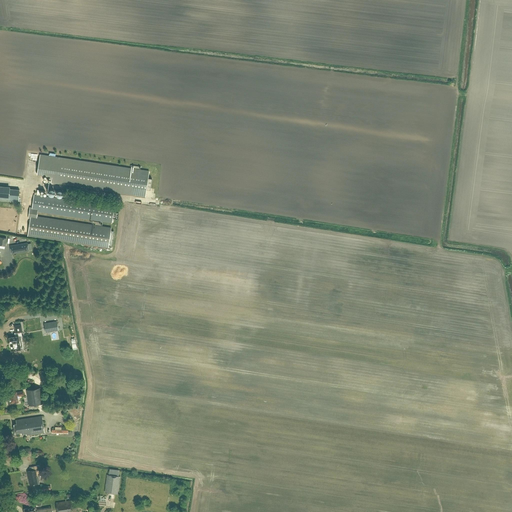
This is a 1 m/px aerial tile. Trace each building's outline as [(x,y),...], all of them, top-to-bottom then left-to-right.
[(52,177),(55,157),(40,155),(37,174),(52,177)] [(145,196),(146,190),(148,178),(149,171),(55,157),(52,177),(51,182),(145,196)] [(9,189),(8,200),(18,201),(19,190),(9,189)] [(108,248),(108,245),(110,231),(111,228),(36,216),(37,212),(112,223),(114,207),(34,195),(32,208),(30,208),(28,218),(30,218),(28,236),(108,248)] [(29,251),(27,243),(15,245),(16,254),(29,251)] [(57,322),(44,324),(45,328),(49,327),(49,331),(58,330),(57,322)] [(11,351),(21,349),(20,343),(22,343),(21,336),(22,336),(21,332),(22,332),(21,325),(14,326),(15,333),(14,333),(15,337),(9,337),(10,342),(9,342),(9,343),(10,346),(11,351)] [(29,406),(43,404),(40,388),(26,390),(29,406)] [(10,403),(18,402),(17,396),(24,395),(23,391),(16,392),(7,393),(8,398),(9,398),(10,403)] [(26,436),(44,433),(42,416),(15,420),(16,424),(13,424),(15,433),(21,432),(21,435),(26,434),(26,436)] [(39,484),(38,476),(36,477),(35,470),(40,469),(39,465),(29,467),(30,471),(27,471),(30,485),(39,484)] [(120,476),(118,476),(107,475),(104,492),(118,494),(120,476)] [(57,511),(72,511),(71,500),(55,502),(57,511)]
